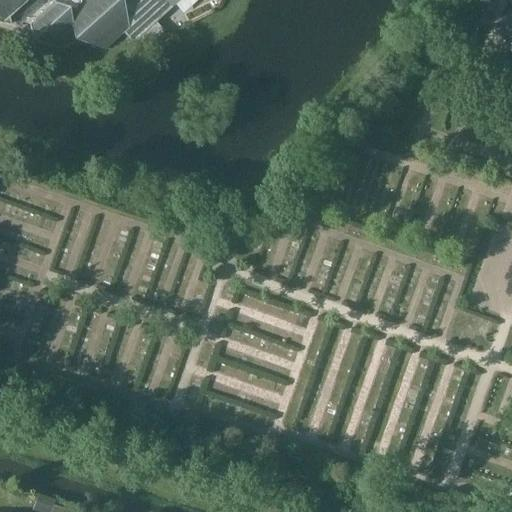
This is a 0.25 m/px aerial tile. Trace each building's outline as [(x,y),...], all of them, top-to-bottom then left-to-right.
[(0,0),(0,23),(2,24),(4,23),(18,28),(23,23),(30,25),(33,41),(64,51),(75,41),(105,50),(129,29),(122,0),(0,0)] [(155,0),(156,4),(172,9),(181,0),(155,0)] [(139,29),(151,18),(146,12),(134,23),(139,29)] [(164,32),(151,18),(139,29),(135,33),(147,47),(164,32)] [(40,495),(34,511),(36,511),(51,511),(54,506),(56,501),(40,495)]
